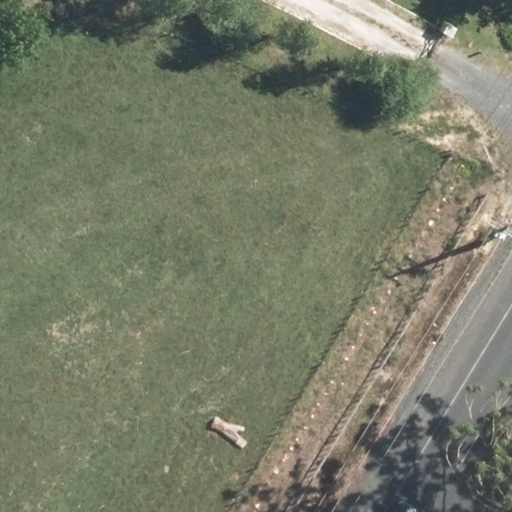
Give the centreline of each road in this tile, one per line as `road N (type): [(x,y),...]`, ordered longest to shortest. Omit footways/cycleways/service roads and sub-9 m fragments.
road 1 (unknown): [(511,157),(240,0)]
road 2 (secondary): [(395,511),(511,324)]
